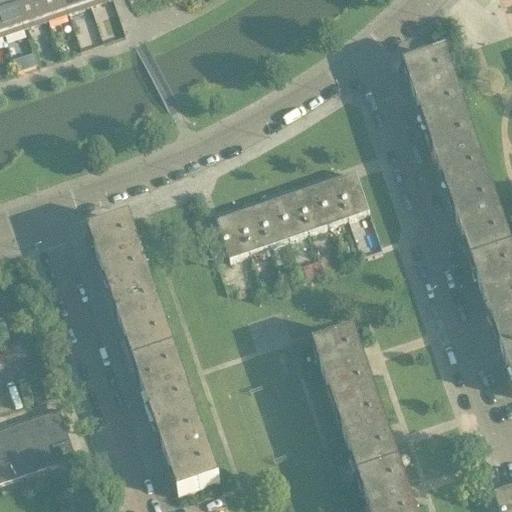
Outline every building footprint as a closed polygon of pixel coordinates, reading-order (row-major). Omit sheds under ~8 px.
[(14,0),(3,0),(0,1),(0,29),(4,40),(26,33),(14,0)] [(39,0),(14,0),(26,33),(48,25),(39,0)] [(62,0),(39,0),(48,25),(69,18),(62,0)] [(86,0),(62,0),(69,18),(90,11),(86,0)] [(112,0),(86,0),(90,11),(113,3),(112,0)] [(469,125),(460,98),(446,60),(404,74),(427,139),(469,125)] [(491,190),(478,153),(469,125),(427,139),(449,204),(491,190)] [(370,219),(356,179),(355,180),(355,181),(337,187),(350,226),(370,219)] [(350,226),(337,187),(336,186),(335,187),(335,188),(317,194),(330,233),(350,226)] [(511,255),(511,251),(504,228),(491,190),(449,204),(471,269),(511,255)] [(330,233),(317,194),(317,193),(315,193),(316,194),(297,200),(310,239),(330,233)] [(310,239),(297,200),(296,200),(296,201),(278,207),(291,246),(310,239)] [(291,246),(278,207),(277,206),(276,207),(276,208),(258,214),(271,253),(291,246)] [(271,253),(258,214),(258,213),(256,214),(257,214),(238,221),(251,259),(271,253)] [(251,259),(238,221),(238,220),(237,220),(237,221),(219,228),(218,227),(217,227),(230,267),(251,259)] [(153,291),(141,253),(131,225),(89,239),(111,305),(153,291)] [(511,328),(511,255),(471,269),(494,335),(511,328)] [(176,356),(166,328),(153,291),(111,305),(134,370),(176,356)] [(511,328),(494,335),(511,387),(511,328)] [(378,405),(363,359),(356,339),(314,353),(336,420),(378,405)] [(198,421),(185,383),(176,356),(134,370),(156,435),(198,421)] [(400,470),(386,429),(378,405),(336,420),(358,484),(400,470)] [(0,489),(59,469),(53,452),(71,446),(60,416),(0,436),(0,489)] [(198,421),(156,435),(179,501),(220,487),(198,421)] [(71,446),(53,452),(59,469),(77,463),(71,446)] [(414,511),(407,489),(400,470),(358,484),(367,511),(414,511)] [(511,511),(511,492),(496,498),(496,497),(494,498),(499,511),(511,511)]
